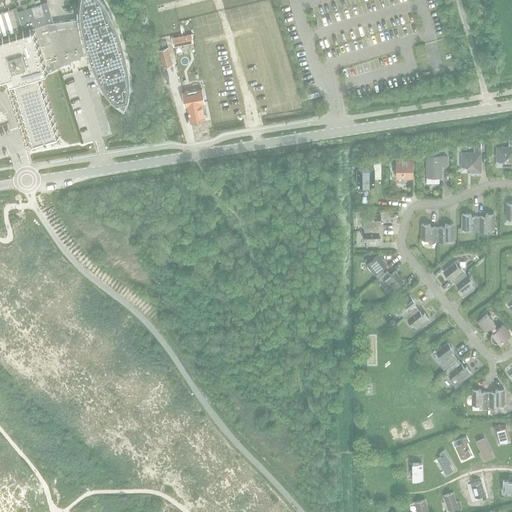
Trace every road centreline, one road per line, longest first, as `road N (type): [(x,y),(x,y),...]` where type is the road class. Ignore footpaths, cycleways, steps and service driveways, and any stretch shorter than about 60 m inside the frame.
road 1 (unclassified): [(0,185),(490,108)]
road 2 (unknown): [(200,170),(264,202),(318,291),(335,349),(336,511)]
road 3 (residential): [(511,351),(484,351),(401,240),(410,209),(503,183)]
